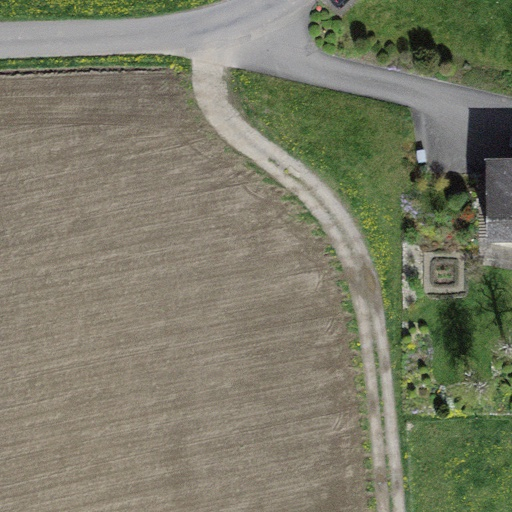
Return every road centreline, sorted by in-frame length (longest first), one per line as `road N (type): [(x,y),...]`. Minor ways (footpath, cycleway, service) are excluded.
road 1 (track): [(199,29),(210,84),(230,122),(341,230),(362,284),(388,511)]
road 2 (unclassified): [(0,40),(199,29),(276,0)]
